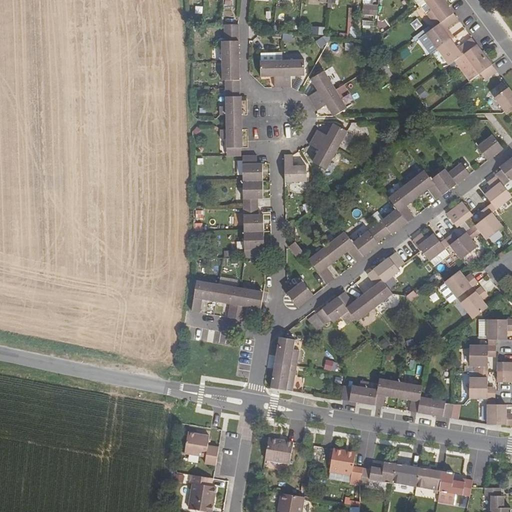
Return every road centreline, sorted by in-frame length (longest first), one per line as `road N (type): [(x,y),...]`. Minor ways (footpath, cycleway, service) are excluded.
road 1 (residential): [(266,336),(277,279),(276,151),(294,146),(309,126),(301,102),(255,97),(244,82),(246,0)]
road 2 (residential): [(266,336),(511,150)]
road 3 (residential): [(511,447),(253,402)]
road 4 (tertiary): [(176,389),(0,352)]
